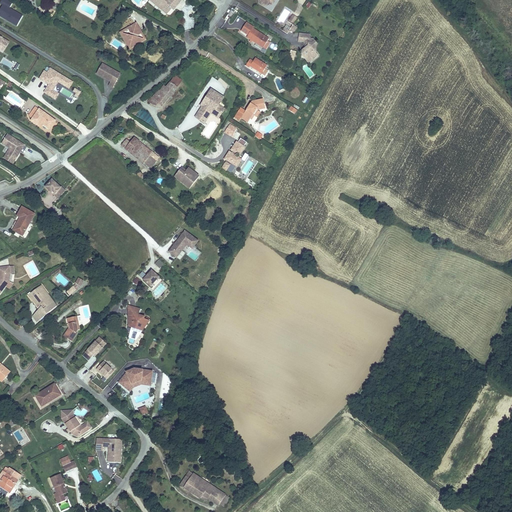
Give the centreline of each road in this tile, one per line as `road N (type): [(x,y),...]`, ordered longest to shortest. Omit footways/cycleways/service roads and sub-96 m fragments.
road 1 (track): [(235,511),(343,415),(475,511)]
road 2 (residential): [(0,192),(51,166),(168,71),(229,0)]
road 3 (residential): [(93,511),(124,485),(145,442),(0,318)]
road 4 (unknown): [(171,261),(59,160),(0,119)]
